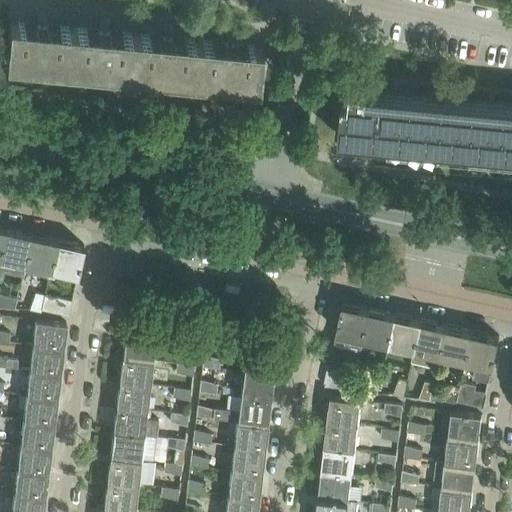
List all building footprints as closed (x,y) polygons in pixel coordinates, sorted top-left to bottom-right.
[(72,27),(46,24),(9,20),(9,22),(5,60),(68,66),(72,27)] [(135,33),(108,30),(72,27),(68,66),(132,72),(135,33)] [(198,39),(171,36),(135,33),(132,72),(195,78),(198,39)] [(261,45),(234,42),(198,39),(195,78),(257,84),(258,84),(261,45)] [(511,109),(367,96),(368,90),(368,87),(350,85),(345,137),(511,152),(511,109)] [(0,265),(20,270),(29,231),(3,225),(0,238),(0,265)] [(29,231),(20,270),(46,275),(48,266),(54,236),(29,231)] [(48,266),(46,275),(65,279),(67,270),(77,272),(83,243),(54,236),(48,266)] [(68,313),(71,298),(55,295),(56,289),(46,287),(44,293),(44,294),(43,293),(41,307),(68,313)] [(16,296),(0,292),(0,304),(14,306),(16,296)] [(41,307),(43,293),(35,292),(29,307),(40,310),(40,309),(41,307)] [(343,300),(334,340),(354,344),(360,346),(362,336),(368,306),(343,300)] [(362,336),(388,341),(394,312),(368,306),(362,336)] [(388,341),(413,347),(420,317),(394,312),(388,341)] [(35,317),(32,342),(63,346),(66,321),(35,317)] [(436,366),(439,352),(445,323),(420,317),(413,347),(410,360),(436,366)] [(439,352),(464,358),(471,328),(445,323),(439,352)] [(10,329),(0,326),(0,338),(9,339),(10,329)] [(125,328),(122,354),(152,358),(156,332),(125,328)] [(499,335),(471,328),(464,358),(477,361),(473,376),(489,380),(499,335)] [(178,345),(195,349),(197,337),(180,335),(178,345)] [(60,371),(63,346),(32,342),(29,367),(60,371)] [(276,347),(246,343),(243,369),(273,373),(276,347)] [(7,354),(0,352),(0,363),(16,365),(17,355),(7,354)] [(220,356),(203,352),(202,364),(219,366),(220,356)] [(152,358),(122,354),(119,378),(149,382),(150,382),(152,358)] [(175,371),(192,375),(194,363),(176,361),(175,371)] [(355,372),(328,366),(324,384),(352,387),(355,372)] [(29,367),(26,392),(57,396),(60,371),(29,367)] [(273,373),(243,369),(240,394),(270,397),(273,373)] [(370,373),(365,389),(377,391),(380,375),(370,373)] [(397,376),(391,393),(403,394),(407,378),(397,376)] [(217,381),(200,377),(199,389),(216,391),(217,381)] [(119,378),(116,403),(146,407),(147,407),(150,382),(149,382),(119,378)] [(460,379),(459,384),(456,399),(483,405),(487,390),(472,387),(473,382),(460,379)] [(417,396),(429,398),(431,388),(433,382),(423,380),(417,396)] [(455,401),(456,399),(459,384),(451,382),(445,398),(445,400),(455,401)] [(172,395),(189,399),(191,387),(173,385),(172,395)] [(442,390),(431,388),(429,398),(439,399),(442,390)] [(54,421),(57,396),(26,392),(23,417),(54,421)] [(270,397),(240,394),(237,418),(267,422),(270,397)] [(331,394),(328,419),(359,423),(362,398),(331,394)] [(402,403),(385,401),(383,411),(401,415),(402,403)] [(214,406),(197,402),(196,414),(213,416),(214,406)] [(146,407),(116,403),(113,428),(143,432),(155,434),(157,418),(146,417),(147,407),(146,407)] [(448,434),(479,438),(482,413),(451,409),(448,434)] [(169,420),(186,424),(188,412),(170,410),(169,420)] [(23,417),(20,442),(50,445),(54,421),(23,417)] [(407,429),(415,430),(431,432),(432,422),(426,422),(409,417),(407,429)] [(267,422),(237,418),(235,443),(264,447),(267,422)] [(328,419),(325,444),(356,447),(359,423),(328,419)] [(380,435),(398,439),(399,428),(382,425),(380,435)] [(211,431),(194,427),(192,439),(210,441),(211,431)] [(113,428),(110,453),(140,457),(141,457),(144,432),(143,432),(113,428)] [(407,429),(406,440),(414,441),(415,430),(407,429)] [(479,438),(448,434),(445,459),(476,463),(479,438)] [(166,445),(183,449),(185,437),(167,435),(166,445)] [(47,470),(50,445),(20,442),(17,467),(47,470)] [(423,446),(406,442),(404,454),(422,456),(423,446)] [(264,447),(235,443),(232,468),(261,472),(264,447)] [(325,444),(322,469),(353,472),(356,447),(325,444)] [(208,456),(191,451),(189,463),(207,466),(208,456)] [(377,461),(395,465),(396,453),(379,451),(377,461)] [(110,453),(107,478),(137,481),(137,482),(138,482),(141,457),(140,457),(110,453)] [(442,484),(472,488),(476,463),(445,459),(437,458),(434,483),(442,484)] [(163,470),(180,474),(181,462),(164,460),(163,470)] [(17,467),(14,492),(44,495),(47,470),(17,467)] [(420,471),(403,467),(401,479),(419,481),(420,471)] [(261,472),(232,468),(229,493),(258,496),(261,472)] [(322,469),(319,493),(349,497),(353,472),(322,469)] [(205,480),(188,476),(186,488),(204,490),(205,480)] [(374,485),(392,490),(393,478),(376,476),(374,485)] [(137,481),(107,478),(104,503),(134,506),(135,507),(138,482),(137,482),(137,481)] [(469,511),(472,488),(442,484),(439,509),(463,511),(469,511)] [(160,495),(177,499),(178,487),(161,485),(160,495)] [(42,511),(44,495),(14,492),(11,511),(42,511)] [(417,496),(399,492),(398,504),(416,506),(417,496)] [(255,511),(258,496),(229,493),(226,511),(255,511)] [(349,497),(319,493),(316,511),(356,511),(358,498),(349,497)] [(371,510),(379,511),(388,511),(390,502),(372,500),(371,510)] [(201,511),(202,505),(185,501),(183,511),(201,511)] [(134,511),(135,507),(134,506),(104,503),(102,511),(134,511)]
